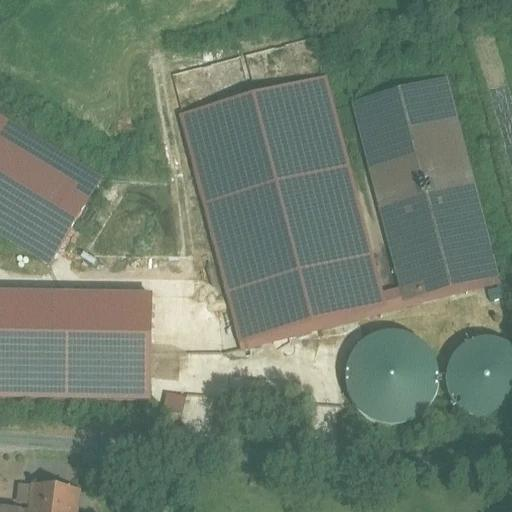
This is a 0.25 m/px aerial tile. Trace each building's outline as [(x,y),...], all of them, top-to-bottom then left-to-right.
[(446,84),(357,107),(407,300),(496,277),(446,84)] [(183,124),(243,355),(387,318),(327,87),(183,124)] [(0,121),(0,239),(51,271),(104,183),(0,121)] [(152,305),(0,301),(0,406),(150,410),(152,305)] [(388,434),(405,433),(421,427),(434,415),(441,402),(444,386),(442,371),(435,357),(424,346),(411,338),(395,335),(380,337),(366,344),(354,356),(346,371),(345,388),(349,405),(358,419),(372,429),(388,434)] [(495,342),(488,341),(482,342),(478,343),(475,344),(470,346),(466,349),(462,352),(460,354),(457,357),(454,362),(451,367),(450,372),(449,376),(449,379),(448,384),(449,390),(450,395),(452,399),(455,405),(459,409),(462,413),(465,416),(469,418),(472,420),(476,421),(482,423),(490,423),(497,422),(502,421),(507,419),(510,418),(511,416),(511,348),(509,347),(506,345),(502,343),(495,342)] [(187,413),(189,400),(170,396),(168,409),(187,413)] [(78,511),(81,493),(34,487),(31,511),(78,511)]
